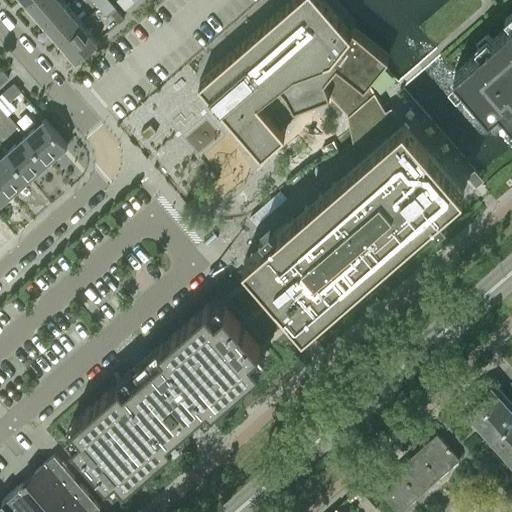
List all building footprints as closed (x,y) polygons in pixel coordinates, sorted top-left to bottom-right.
[(43,21),(64,2),(62,0),(29,0),(27,2),(43,21)] [(107,15),(116,7),(110,0),(106,0),(99,6),(107,15)] [(296,106),(330,93),(342,108),(368,81),(388,56),(352,27),(350,30),(323,0),(290,0),(199,79),(261,151),(285,130),(280,125),(298,109),(296,106)] [(59,39),(80,21),(64,2),(43,21),(59,39)] [(511,18),(468,57),(454,69),(490,110),(500,101),(511,115),(511,18)] [(75,58),(96,39),(80,21),(59,39),(75,58)] [(9,98),(20,89),(12,80),(1,90),(9,98)] [(244,257),(267,284),(304,326),(464,187),(395,104),(389,108),(368,81),(342,108),(348,113),(353,140),(343,150),(354,162),(244,257)] [(1,90),(0,90),(0,104),(6,112),(15,105),(9,98),(1,90)] [(48,158),(66,142),(45,118),(27,135),(48,158)] [(150,124),(140,131),(147,139),(156,131),(150,124)] [(29,175),(48,158),(27,135),(8,151),(29,175)] [(333,140),(321,146),(325,154),(337,147),(333,140)] [(0,179),(11,191),(29,175),(8,151),(0,158),(0,179)] [(474,168),(467,175),(476,185),(479,183),(483,179),(474,168)] [(0,200),(11,191),(0,179),(0,200)] [(217,283),(52,427),(113,497),(278,353),(217,283)] [(511,459),(511,407),(491,384),(465,407),(511,459)] [(439,475),(460,457),(437,431),(416,450),(439,475)] [(419,493),(439,475),(416,450),(396,467),(419,493)] [(92,511),(100,506),(54,453),(35,470),(40,477),(28,488),(22,482),(2,499),(9,507),(5,511),(0,505),(0,511),(92,511)] [(399,511),(419,493),(396,467),(376,485),(399,511)]
